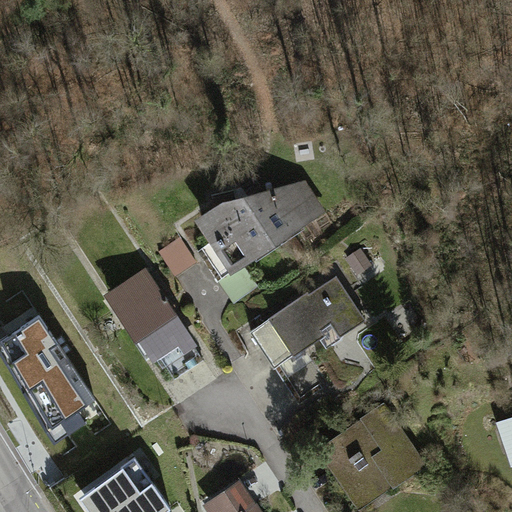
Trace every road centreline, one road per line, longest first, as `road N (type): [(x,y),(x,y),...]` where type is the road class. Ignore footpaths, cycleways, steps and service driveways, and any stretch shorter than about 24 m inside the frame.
road 1 (track): [(217,0),(246,44),(267,137)]
road 2 (residential): [(313,511),(238,394)]
